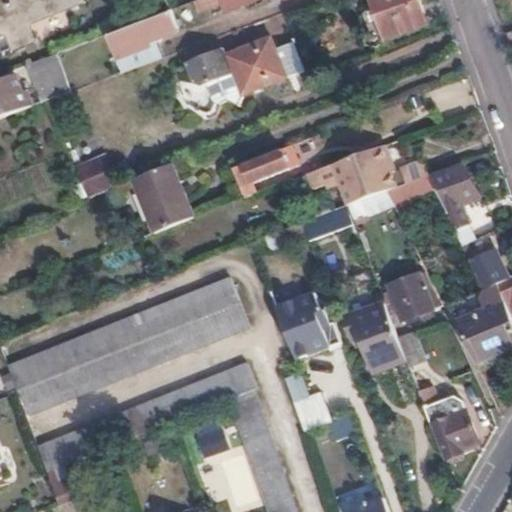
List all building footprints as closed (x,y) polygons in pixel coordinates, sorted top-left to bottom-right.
[(72,0),(0,0),(0,25),(3,25),(10,45),(34,37),(27,16),(72,0)] [(426,23),(418,0),(370,0),(384,38),(426,23)] [(171,8),(109,32),(118,56),(148,45),(145,38),(176,25),(171,8)] [(241,97),(286,78),(274,49),(269,38),(225,56),(241,97)] [(274,49),(286,78),(304,70),(291,42),(274,49)] [(44,104),(72,93),(56,53),(29,63),(44,104)] [(0,120),(35,107),(30,94),(23,96),(16,73),(0,78),(0,120)] [(393,160),(387,145),(335,165),(349,207),(377,195),(388,191),(397,187),(391,171),(388,162),(393,160)] [(300,166),(292,148),(235,171),(246,199),(256,195),(253,187),(300,166)] [(107,155),(79,162),(87,194),(115,187),(107,155)] [(397,168),(393,160),(388,162),(391,171),(397,168)] [(461,201),(477,195),(457,163),(429,174),(437,189),(452,220),(466,215),(461,201)] [(195,219),(174,164),(134,180),(156,235),(195,219)] [(437,189),(429,174),(397,187),(388,191),(394,205),(437,189)] [(394,205),(388,191),(377,195),(384,208),(394,205)] [(368,256),(360,235),(345,241),(354,262),(368,256)] [(498,281),(509,277),(495,249),(470,257),(484,286),(498,281)] [(421,268),(436,304),(442,301),(451,297),(436,262),(421,268)] [(421,268),(420,267),(384,279),(399,319),(436,304),(421,268)] [(511,276),(509,277),(498,281),(507,303),(510,310),(511,308),(511,276)] [(231,277),(9,366),(28,415),(251,326),(231,277)] [(290,294),(275,298),(281,314),(296,308),(290,294)] [(399,338),(385,301),(346,314),(355,337),(361,334),(375,373),(407,361),(399,338)] [(471,366),(511,348),(511,314),(510,310),(507,303),(453,325),(471,366)] [(324,310),(285,324),(298,358),(341,342),(334,322),(329,323),(324,310)] [(430,370),(416,333),(399,338),(407,361),(413,376),(430,370)] [(248,363),(37,447),(49,471),(229,398),(258,387),(248,363)] [(333,423),(323,392),(310,396),(303,372),(287,377),(304,432),(333,423)] [(231,403),(269,511),(297,511),(255,395),(231,403)] [(480,440),(463,398),(446,404),(451,417),(435,423),(447,457),(450,457),(451,459),(455,459),(461,457),(461,454),(464,451),(462,447),(480,440)] [(329,425),(337,441),(359,430),(351,414),(329,425)] [(197,434),(207,459),(231,449),(221,424),(197,434)] [(71,497),(61,470),(50,474),(59,501),(71,497)] [(347,511),(390,511),(385,497),(347,511)]
